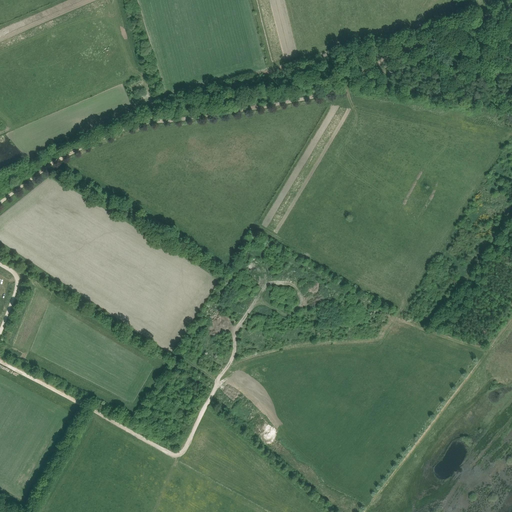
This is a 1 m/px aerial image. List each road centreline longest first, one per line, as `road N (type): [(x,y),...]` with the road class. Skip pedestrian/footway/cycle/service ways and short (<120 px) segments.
road 1 (track): [(0,360),(175,453),(219,376),(242,359),(373,340),(398,317),(477,347),(480,361),(453,403),(366,511)]
road 2 (track): [(0,201),(55,161),(127,127),(321,94),(511,7)]
